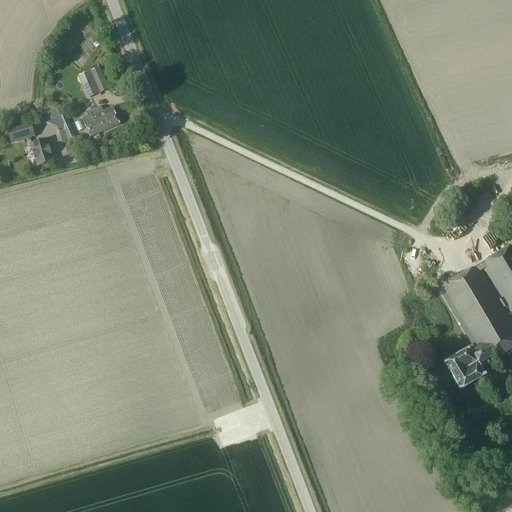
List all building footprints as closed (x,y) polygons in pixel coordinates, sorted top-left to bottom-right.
[(57,70),(59,62),(52,60),(49,68),(57,70)] [(78,76),(88,99),(109,89),(100,67),(78,76)] [(120,124),(114,110),(112,107),(103,111),(101,106),(87,112),(88,116),(82,119),(84,123),(90,138),(120,124)] [(77,139),(66,115),(59,118),(69,142),(77,139)] [(7,130),(11,144),(35,137),(32,123),(7,130)] [(31,145),(38,166),(53,161),(49,148),(51,147),(49,140),(31,145)] [(511,350),(511,247),(440,290),(473,346),(469,348),(471,350),(446,364),(462,391),(487,377),(482,369),(490,364),(488,360),(496,355),(498,359),(511,350)]
